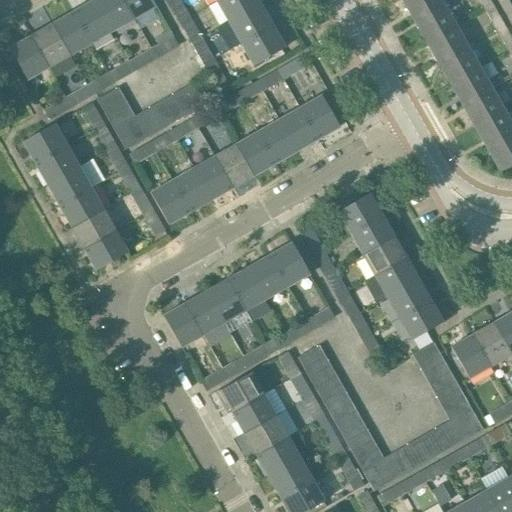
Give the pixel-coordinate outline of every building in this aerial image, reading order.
[(82,7),(73,12),(91,44),(113,32),(96,3),(95,0),(82,7)] [(94,0),(95,0),(96,3),(113,32),(134,20),(122,0),(94,0)] [(122,0),(134,20),(156,7),(151,0),(122,0)] [(185,11),(178,0),(171,0),(168,2),(176,16),(185,11)] [(221,0),(217,3),(229,24),(258,7),(260,5),(257,0),(221,0)] [(442,4),(439,0),(401,0),(414,20),(442,4)] [(490,0),(479,0),(484,9),(493,4),(490,0)] [(511,6),(508,0),(498,0),(498,1),(505,14),(511,10),(511,6)] [(454,25),(442,4),(414,20),(426,42),(454,25)] [(493,4),(484,9),(492,22),(500,17),(493,4)] [(258,7),(229,24),(241,45),(273,27),(267,18),(260,5),(258,7)] [(63,18),(52,24),(53,27),(70,56),(91,44),(73,12),(63,18)] [(40,31),(31,36),(49,68),(70,56),(53,27),(52,24),(40,31)] [(467,47),(454,25),(426,42),(438,63),(467,47)] [(273,27),(241,45),(253,67),(285,49),(285,48),(278,36),(273,27)] [(192,45),(201,40),(194,28),(185,33),(192,45)] [(511,37),(509,33),(501,38),(509,52),(511,49),(511,37)] [(10,48),(9,48),(27,80),(49,68),(31,36),(22,41),(10,48)] [(166,54),(179,47),(174,38),(160,45),(166,54)] [(209,54),(201,40),(192,45),(200,59),(209,54)] [(479,68),(467,47),(438,63),(450,85),(479,68)] [(145,54),(130,63),(135,72),(150,63),(145,54)] [(299,58),(286,66),(291,75),(304,67),(299,58)] [(135,72),(130,63),(117,70),(122,79),(135,72)] [(217,68),(208,73),(215,86),(224,81),(217,68)] [(491,90),(479,68),(450,85),(463,106),(491,90)] [(270,75),(257,82),(262,91),(276,84),(270,75)] [(103,78),(87,87),(93,96),(108,87),(103,78)] [(257,82),(244,90),(249,99),(262,91),(257,82)] [(195,112),(204,106),(192,85),(182,90),(195,112)] [(87,87),(75,94),(80,103),(93,96),(87,87)] [(102,111),(123,98),(118,89),(97,101),(102,111)] [(182,90),(173,96),(185,117),(195,112),(182,90)] [(504,112),(491,90),(463,106),(475,128),(504,112)] [(173,96),(163,101),(176,123),(185,117),(173,96)] [(321,96),(300,108),(312,129),(318,140),(327,135),(338,129),(339,128),(321,96)] [(107,120),(129,108),(123,98),(102,111),(107,120)] [(228,99),(214,106),(220,115),(233,108),(228,99)] [(163,101),(154,106),(166,128),(176,123),(163,101)] [(91,103),(82,108),(90,121),(99,116),(91,103)] [(63,113),(58,104),(44,111),(50,120),(63,113)] [(144,112),(156,134),(166,128),(154,106),(144,112)] [(214,106),(201,114),(206,123),(220,115),(214,106)] [(125,151),(134,117),(129,108),(107,120),(125,151)] [(300,108),(279,120),(284,129),(295,150),(297,152),(309,145),(318,140),(312,129),(300,108)] [(156,134),(144,112),(134,117),(125,151),(156,134)] [(475,128),(488,149),(511,135),(511,126),(504,112),(475,128)] [(263,129),(257,132),(276,164),(285,159),(297,152),(295,150),(284,129),(279,120),(263,129)] [(185,123),(172,131),(177,140),(190,132),(185,123)] [(40,132),(21,142),(22,144),(29,155),(34,165),(66,147),(53,124),(52,125),(40,132)] [(172,131),(159,138),(164,147),(177,140),(172,131)] [(257,132),(236,144),(253,174),(254,176),(266,170),(276,164),(257,132)] [(109,133),(100,139),(107,152),(116,147),(109,133)] [(511,135),(488,149),(500,171),(511,164),(511,135)] [(236,144),(215,156),(233,188),(243,183),(254,176),(253,174),(236,144)] [(66,147),(34,165),(39,174),(46,186),(49,185),(78,168),(66,147)] [(116,147),(107,152),(115,165),(124,160),(116,147)] [(142,148),(128,156),(133,165),(147,157),(142,148)] [(215,156),(193,169),(210,198),(212,201),(225,193),(233,188),(215,156)] [(49,185),(46,186),(53,198),(58,207),(90,189),(78,168),(49,185)] [(193,169),(173,180),(191,213),(200,207),(212,201),(210,198),(193,169)] [(133,176),(123,181),(131,194),(140,189),(133,176)] [(173,180),(150,193),(168,226),(169,225),(182,218),(191,213),(173,180)] [(90,189),(58,207),(64,217),(70,229),(73,227),(102,210),(90,189)] [(140,189),(131,194),(138,207),(147,202),(140,189)] [(338,213),(351,235),(382,216),(370,195),(338,213)] [(73,227),(70,229),(77,241),(83,250),(114,232),(102,210),(73,227)] [(351,235),(363,256),(395,238),(382,216),(351,235)] [(157,219),(148,224),(155,237),(164,232),(157,219)] [(311,230),(302,235),(310,248),(318,243),(311,230)] [(114,232),(83,250),(87,258),(94,271),(95,272),(126,254),(114,232)] [(363,256),(375,277),(407,259),(395,238),(363,256)] [(287,287),(309,274),(291,242),(269,255),(287,287)] [(266,299),(287,287),(269,255),(248,267),(266,299)] [(327,259),(319,264),(326,277),(335,272),(327,259)] [(375,277),(387,299),(419,280),(407,259),(375,277)] [(244,311),(266,299),(248,267),(226,279),(244,311)] [(335,272),(326,277),(334,290),(343,285),(335,272)] [(223,323),(244,311),(226,279),(205,291),(223,323)] [(387,299),(399,320),(431,301),(419,280),(387,299)] [(205,291),(184,304),(202,335),(223,323),(205,291)] [(352,301),(343,306),(351,319),(360,314),(352,301)] [(412,342),(428,332),(444,323),(431,301),(399,320),(412,342)] [(180,347),(202,335),(184,304),(163,316),(180,347)] [(329,308),(315,316),(321,325),(334,317),(329,308)] [(511,353),(511,312),(495,323),(511,353)] [(360,314),(351,319),(358,333),(367,328),(360,314)] [(491,366),(511,354),(511,353),(495,323),(473,335),(491,366)] [(299,325),(286,333),(291,342),(304,334),(299,325)] [(286,333),(273,341),(278,350),(289,343),(291,342),(286,333)] [(491,366),(473,335),(451,347),(469,379),(491,366)] [(412,353),(418,362),(438,351),(433,341),(412,353)] [(377,344),(368,349),(376,362),(384,357),(377,344)] [(297,357),(302,366),(324,354),(318,345),(297,357)] [(256,350),(243,358),(248,367),(262,359),(256,350)] [(423,372),(444,360),(438,351),(418,362),(423,372)] [(287,352),(278,357),(285,370),(295,365),(287,352)] [(302,366),(308,376),(329,364),(324,354),(302,366)] [(243,358),(230,365),(235,374),(248,367),(243,358)] [(423,372),(428,381),(449,369),(444,360),(423,372)] [(308,376),(313,385),(334,373),(329,364),(308,376)] [(434,391),(454,379),(449,369),(428,381),(434,391)] [(219,390),(231,412),(263,394),(250,372),(219,390)] [(313,385),(319,395),(340,382),(334,373),(313,385)] [(213,375),(200,383),(205,392),(218,384),(213,375)] [(434,391),(439,400),(460,388),(454,379),(434,391)] [(304,382),(295,387),(302,400),(312,395),(304,382)] [(319,395),(324,404),(345,392),(340,382),(319,395)] [(444,409),(465,397),(460,388),(439,400),(444,409)] [(324,404),(329,413),(351,401),(345,392),(324,404)] [(231,412),(243,434),(275,416),(263,394),(231,412)] [(312,395),(302,400),(310,413),(319,408),(312,395)] [(465,397),(444,409),(450,419),(471,407),(465,397)] [(511,402),(511,400),(489,413),(494,422),(507,414),(511,411),(511,402)] [(329,413),(335,423),(356,410),(351,401),(329,413)] [(450,419),(441,425),(453,446),(483,429),(471,407),(450,419)] [(335,423),(340,432),(361,420),(356,410),(335,423)] [(243,434),(255,455),(287,437),(275,416),(243,434)] [(340,432),(345,441),(367,429),(361,420),(340,432)] [(505,423),(492,430),(497,439),(510,432),(505,423)] [(328,424),(319,429),(326,442),(335,437),(328,424)] [(453,446),(440,425),(431,430),(443,452),(453,446)] [(345,441),(351,451),(372,439),(367,429),(345,441)] [(431,430),(421,436),(434,457),(443,452),(431,430)] [(434,457),(421,436),(412,441),(424,463),(434,457)] [(255,455),(267,476),(299,458),(287,437),(255,455)] [(335,437),(326,442),(334,456),(343,450),(335,437)] [(351,451),(356,460),(377,448),(372,439),(351,451)] [(475,440),(462,448),(467,457),(480,449),(475,440)] [(412,441),(402,447),(415,468),(424,463),(412,441)] [(415,468),(402,447),(393,452),(405,474),(415,468)] [(377,448),(356,460),(362,470),(383,458),(377,448)] [(462,448),(449,455),(454,464),(467,457),(462,448)] [(383,458),(362,470),(374,491),(405,474),(393,452),(383,458)] [(267,476),(280,497),(311,480),(299,458),(267,476)] [(433,464),(420,472),(425,481),(438,473),(433,464)] [(353,468),(344,473),(351,486),(361,481),(353,468)] [(420,472),(407,480),(412,489),(425,481),(420,472)] [(511,511),(511,484),(508,478),(487,490),(499,511),(511,511)] [(304,511),(324,501),(311,480),(280,497),(287,511),(304,511)] [(390,489),(377,497),(382,506),(395,498),(390,489)] [(499,511),(487,490),(465,502),(471,511),(499,511)] [(366,491),(357,497),(365,510),(374,504),(366,491)] [(471,511),(465,502),(447,511),(471,511)]
